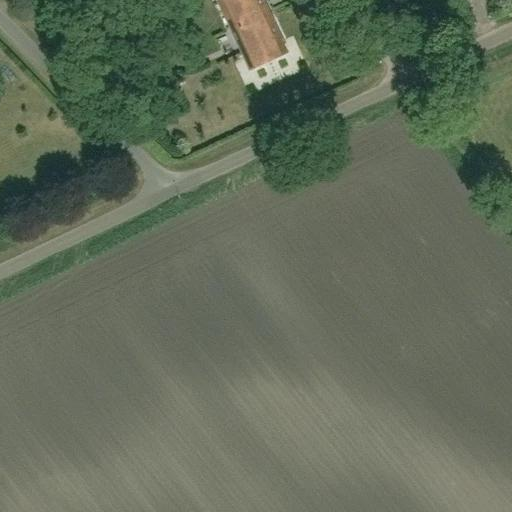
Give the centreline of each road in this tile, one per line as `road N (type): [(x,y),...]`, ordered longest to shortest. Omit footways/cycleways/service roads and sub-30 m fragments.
road 1 (unclassified): [(167,189),(511,29)]
road 2 (unclassified): [(167,189),(0,20)]
road 3 (unclassified): [(0,270),(167,189)]
